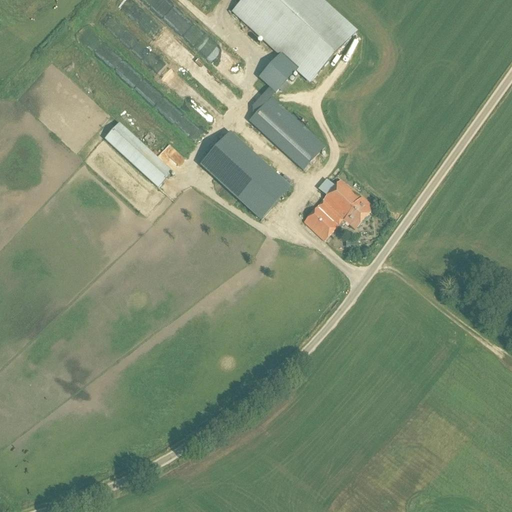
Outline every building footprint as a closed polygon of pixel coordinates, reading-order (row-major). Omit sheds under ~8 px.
[(318,0),(245,0),(233,13),(281,56),(259,80),(275,95),(297,71),(310,83),(356,34),(318,0)] [(181,44),(172,55),(180,62),(190,52),(181,44)] [(249,123),(303,173),(325,149),(271,99),(249,123)] [(105,141),(158,190),(173,174),(119,125),(105,141)] [(304,224),(324,243),(339,227),(341,229),(346,223),(355,231),(374,210),(361,199),(360,200),(340,182),(304,224)] [(273,209),(276,200),(264,196),(262,205),(273,209)]
